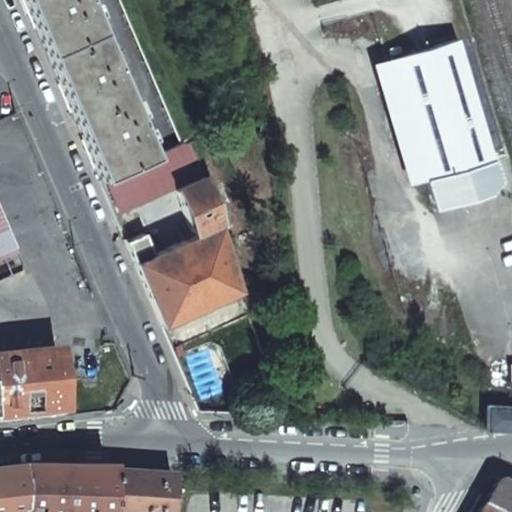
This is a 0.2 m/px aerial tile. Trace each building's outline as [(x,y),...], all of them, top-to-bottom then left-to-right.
[(153,158),(85,0),(20,0),(98,181),(153,158)] [(207,133),(150,0),(118,0),(181,145),(193,141),(207,133)] [(453,39),(388,58),(431,209),(482,194),(495,180),(453,39)] [(143,234),(124,242),(160,326),(241,293),(205,178),(174,191),(193,238),(152,256),(143,234)] [(0,257),(14,251),(5,232),(0,233),(0,257)] [(63,417),(58,372),(55,354),(27,357),(26,353),(11,355),(11,359),(0,360),(0,423),(26,421),(63,417)] [(511,407),(481,406),(480,427),(511,429),(511,407)] [(0,511),(12,511),(13,472),(0,473),(0,511)] [(13,472),(12,511),(102,511),(104,473),(59,473),(13,472)] [(104,473),(102,511),(168,511),(171,477),(160,476),(104,473)] [(480,508),(486,511),(511,511),(511,489),(501,484),(494,484),(480,508)]
